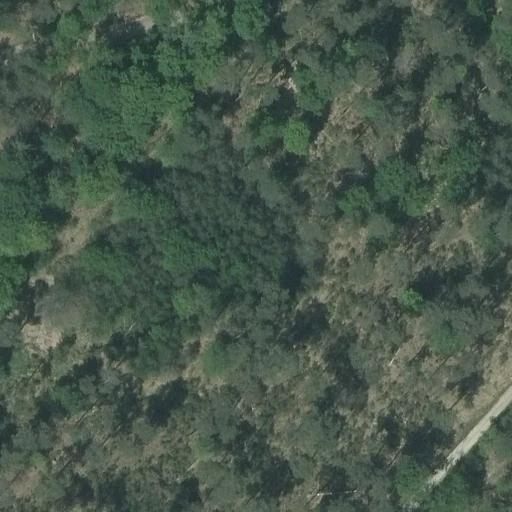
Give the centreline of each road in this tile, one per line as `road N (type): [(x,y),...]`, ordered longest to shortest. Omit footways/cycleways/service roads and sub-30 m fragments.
road 1 (track): [(0,57),(220,0)]
road 2 (track): [(511,383),(399,511)]
